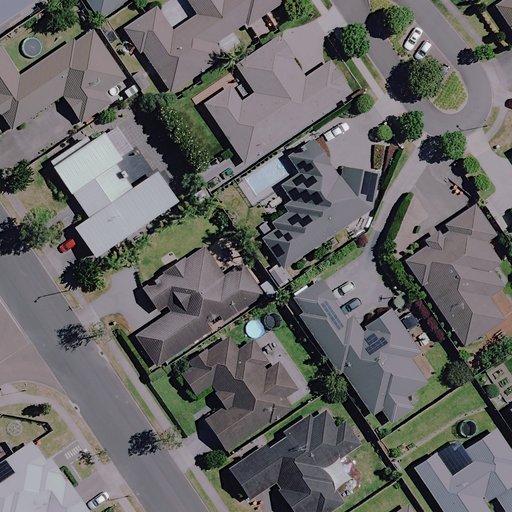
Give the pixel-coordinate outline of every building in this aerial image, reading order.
[(0,0),(0,24),(34,2),(41,12),(58,0),(0,0)] [(81,0),(97,22),(128,0),(81,0)] [(184,0),(192,12),(167,28),(153,7),(120,28),(163,96),(221,59),(214,47),(278,6),(274,0),(184,0)] [(511,0),(503,0),(491,8),(511,38),(511,0)] [(0,122),(8,133),(60,98),(79,125),(108,105),(101,95),(123,80),(89,31),(18,80),(0,53),(0,122)] [(304,78),(277,38),(233,67),(252,95),(239,104),(229,88),(202,106),(242,166),(351,94),(329,61),(304,78)] [(126,173),(100,134),(89,142),(85,137),(47,163),(86,221),(72,230),(92,260),(175,204),(155,173),(124,194),(114,181),(126,173)] [(280,268),(365,219),(374,174),(338,166),(337,171),(317,136),(283,156),(295,175),(277,185),(286,202),(279,206),(283,213),(269,221),(273,227),(260,235),(280,268)] [(492,235),(472,206),(421,240),(426,246),(402,262),(461,348),(501,321),(485,299),(501,288),(487,269),(496,263),(482,242),(492,235)] [(222,280),(200,246),(153,277),(160,287),(145,297),(160,320),(133,338),(153,369),(259,298),(240,268),(222,280)] [(384,307),(365,321),(370,328),(362,333),(358,326),(351,330),(331,301),(335,298),(321,279),(284,305),(336,378),(340,376),(369,418),(378,412),(388,427),(411,410),(403,399),(425,384),(406,358),(416,352),(384,307)] [(242,348),(233,335),(175,371),(193,398),(209,388),(223,410),(204,422),(222,452),(289,409),(282,399),(293,392),(276,365),(267,370),(250,343),(242,348)] [(348,481),(335,460),(358,445),(343,421),(333,427),(322,410),(226,470),(247,503),(272,487),(288,511),(331,511),(340,506),(331,492),(348,481)] [(511,461),(492,431),(462,450),(461,448),(439,462),(435,455),(412,470),(439,511),(488,511),(482,503),(491,496),(501,511),(510,511),(511,511),(511,461)] [(42,461),(30,443),(3,461),(0,462),(0,511),(84,511),(48,457),(42,461)]
